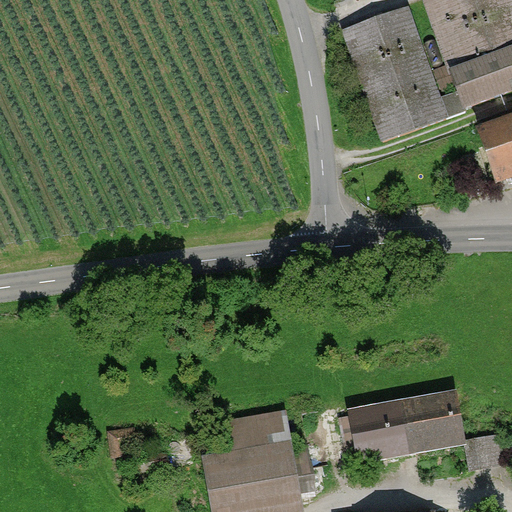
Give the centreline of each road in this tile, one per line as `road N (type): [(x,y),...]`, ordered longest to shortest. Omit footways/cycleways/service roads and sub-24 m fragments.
road 1 (tertiary): [(328,248),(0,289)]
road 2 (unclassified): [(328,248),(315,100),(291,0)]
road 3 (track): [(322,162),(358,159),(511,104)]
road 4 (tertiary): [(511,239),(328,248)]
road 5 (unknown): [(511,506),(389,501),(330,511)]
